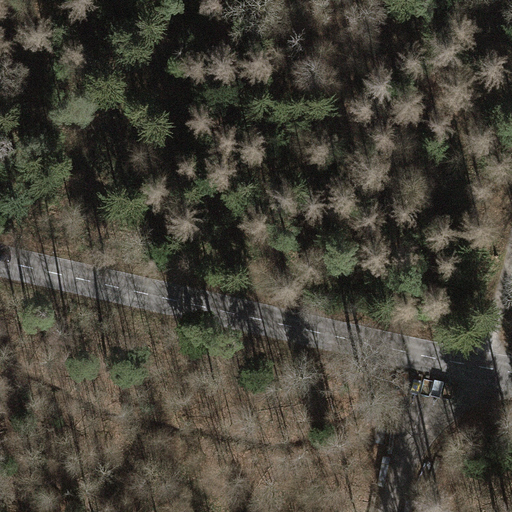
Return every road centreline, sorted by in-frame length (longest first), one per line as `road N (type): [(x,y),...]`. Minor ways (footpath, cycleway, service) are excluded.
road 1 (tertiary): [(511,380),(0,261)]
road 2 (track): [(389,511),(422,362)]
